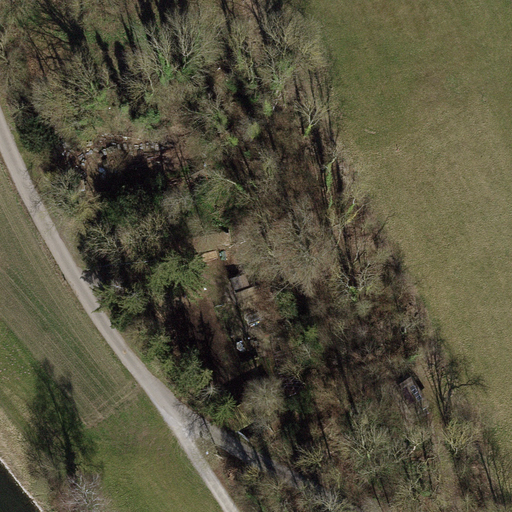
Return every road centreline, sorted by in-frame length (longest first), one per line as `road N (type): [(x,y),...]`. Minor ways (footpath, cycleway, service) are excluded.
road 1 (track): [(165,405),(99,317),(30,196),(0,122)]
road 2 (track): [(337,511),(165,405)]
road 3 (track): [(165,405),(234,511)]
